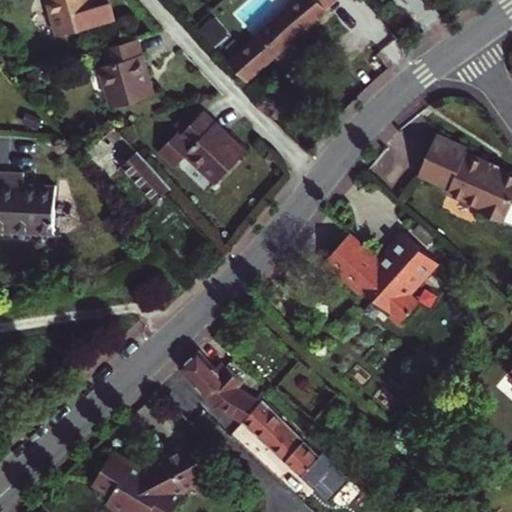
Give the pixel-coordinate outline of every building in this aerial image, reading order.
[(48,0),(59,34),(82,27),(116,17),(111,0),(48,0)] [(298,0),(231,62),(248,81),(329,9),(329,7),(335,0),(298,0)] [(139,37),(106,46),(111,62),(102,65),(113,104),(155,93),(139,37)] [(188,153),(217,181),(247,151),(205,110),(183,131),(180,128),(164,145),(180,161),(188,153)] [(87,161),(98,174),(107,167),(102,161),(113,152),(157,200),(171,187),(115,127),(87,152),(92,158),(87,161)] [(471,210),(506,227),(511,214),(511,204),(506,202),(511,188),(511,174),(461,151),(463,146),(431,131),(413,169),(444,184),(441,189),(474,205),(471,210)] [(0,172),(0,229),(54,233),(57,187),(25,185),(26,173),(0,172)] [(363,282),(389,307),(398,315),(416,297),(406,287),(416,275),(418,278),(437,257),(402,224),(383,243),(386,246),(378,253),(375,250),(349,225),(327,248),(339,259),(333,265),(358,288),(363,282)] [(383,243),(375,250),(378,253),(386,246),(383,243)] [(339,259),(327,248),(322,254),(333,265),(339,259)] [(395,319),(398,315),(389,307),(385,310),(395,319)] [(244,419),(261,401),(237,389),(223,375),(216,368),(200,350),(182,366),(220,406),(244,419)] [(223,375),(237,389),(244,383),(225,361),(216,368),(223,375)] [(276,449),(295,430),(263,399),(261,401),(244,419),(254,428),(271,444),(276,449)] [(271,444),(254,428),(241,442),(264,463),(270,456),(265,450),(271,444)] [(295,430),(276,449),(330,501),(338,493),(315,471),(325,459),(295,430)] [(134,464),(135,461),(117,449),(96,482),(114,494),(110,500),(113,502),(111,504),(123,511),(174,511),(187,494),(185,491),(197,485),(202,492),(214,486),(191,442),(159,459),(160,462),(144,470),(134,464)] [(353,477),(329,456),(325,459),(315,471),(338,493),(353,477)] [(144,466),(135,461),(134,464),(144,470),(160,462),(159,459),(144,466)]
